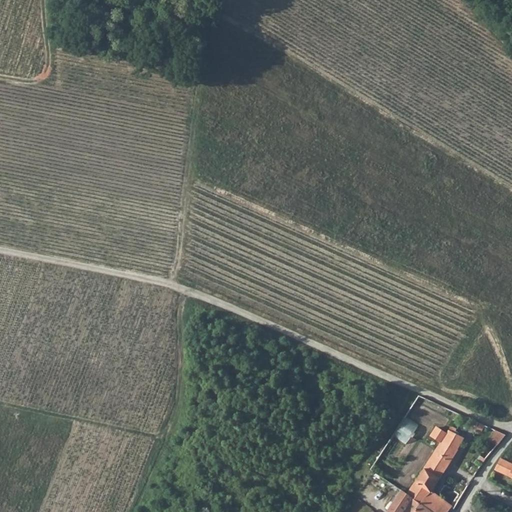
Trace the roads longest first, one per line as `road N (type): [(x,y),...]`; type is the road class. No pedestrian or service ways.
road 1 (track): [(511,434),(161,284),(0,255)]
road 2 (track): [(183,292),(165,432),(152,437),(0,404)]
road 3 (track): [(0,77),(37,82),(46,74),(44,0)]
